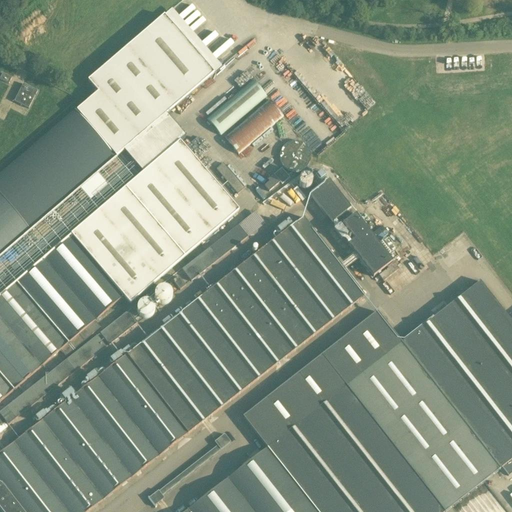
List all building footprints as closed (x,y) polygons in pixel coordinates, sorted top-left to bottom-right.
[(116,157),(123,151),(166,115),(221,68),(171,10),(87,82),(97,93),(76,111),(116,157)] [(511,133),(511,101),(508,97),(483,65),(396,134),(440,190),(511,133)] [(2,74),(0,78),(0,80),(8,84),(11,79),(2,74)] [(252,81),(206,120),(221,136),(266,98),(252,81)] [(28,110),(37,92),(23,85),(14,102),(28,110)] [(283,118),(269,101),(224,139),(238,156),(283,118)] [(0,257),(115,159),(75,112),(75,111),(0,175),(0,257)] [(0,403),(60,352),(66,358),(100,328),(95,322),(123,298),(129,305),(238,211),(179,143),(185,137),(174,125),(166,115),(123,151),(132,161),(143,175),(0,297),(0,403)] [(289,143),(284,146),(281,151),(279,155),(279,160),(281,165),(284,169),(288,171),(294,173),(300,172),(304,170),(307,167),(310,163),(310,157),(309,152),(307,147),(302,144),(295,142),(289,143)] [(244,188),(223,163),(216,169),(237,193),(244,188)] [(317,171),(310,177),(317,185),(324,179),(317,171)] [(264,187),(268,193),(279,183),(273,176),(267,181),(269,183),(264,187)] [(331,224),(350,209),(328,180),(309,195),(331,224)] [(412,247),(376,200),(359,213),(395,261),(412,247)] [(255,213),(238,226),(182,271),(191,282),(248,238),(265,225),(255,213)] [(348,247),(373,279),(392,263),(355,215),(342,226),(354,242),(348,247)] [(89,511),(364,297),(303,218),(0,454),(0,510),(1,511),(89,511)] [(447,511),(511,462),(511,323),(481,283),(478,285),(402,345),(376,313),(242,418),(267,450),(186,511),(447,511)] [(128,312),(100,334),(109,346),(137,324),(128,312)] [(66,361),(0,413),(0,416),(8,426),(75,373),(106,348),(96,337),(66,361)] [(170,495),(240,441),(237,436),(166,490),(170,495)] [(137,504),(141,511),(144,511),(163,500),(158,492),(137,504)]
